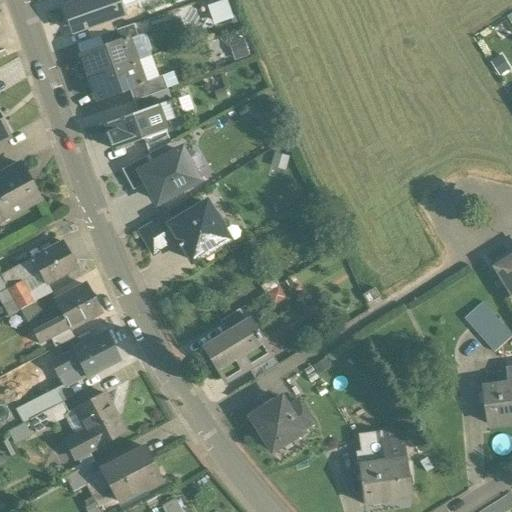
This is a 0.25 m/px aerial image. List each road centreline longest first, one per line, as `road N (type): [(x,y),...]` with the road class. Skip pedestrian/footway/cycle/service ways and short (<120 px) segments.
road 1 (tertiary): [(195,425),(129,306),(14,0)]
road 2 (residential): [(511,233),(195,425)]
